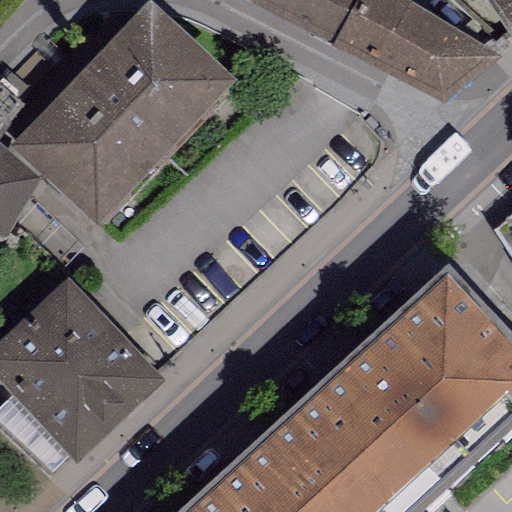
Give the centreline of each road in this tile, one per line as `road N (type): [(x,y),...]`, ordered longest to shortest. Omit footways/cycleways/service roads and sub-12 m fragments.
road 1 (primary): [(459,170),(93,511)]
road 2 (residential): [(188,0),(425,129),(459,170)]
